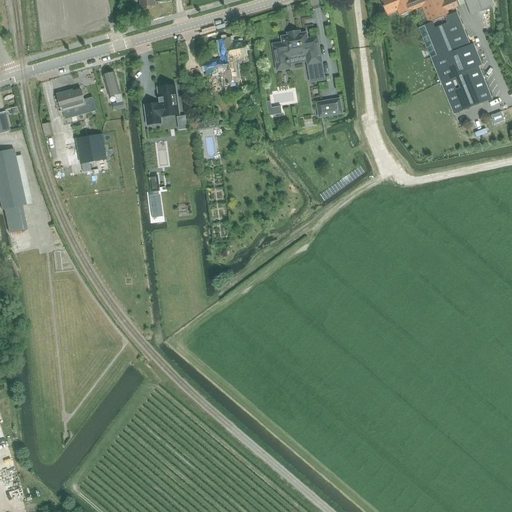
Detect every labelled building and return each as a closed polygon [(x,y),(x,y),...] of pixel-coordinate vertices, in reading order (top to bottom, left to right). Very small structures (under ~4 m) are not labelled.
[(420,2),(429,24),(449,15),(447,11),(458,7),(455,0),(449,0),(444,2),(442,0),(381,0),(387,15),(398,10),(398,11),(420,2)] [(491,0),(465,0),(472,17),(494,8),(491,0)] [(429,24),(418,28),(453,114),(492,98),(479,65),(482,64),(474,44),(471,45),(457,12),(449,15),(429,24)] [(283,44),(273,45),(277,70),(296,67),(295,56),(307,54),(312,82),(324,80),(317,38),(307,40),(306,34),(300,35),(299,32),(288,34),(288,37),(282,38),(283,44)] [(206,75),(219,73),(222,87),(229,86),(229,85),(240,83),(237,69),(236,65),(249,62),(247,56),(248,56),(247,51),(247,50),(246,47),(245,41),(232,44),(231,38),(218,41),(222,60),(204,64),(206,75)] [(109,97),(114,96),(116,104),(113,104),(114,110),(124,108),(123,102),(120,94),(114,73),(104,76),(109,97)] [(160,104),(145,106),(148,125),(162,123),(161,117),(179,115),(175,85),(171,86),(168,83),(164,84),(162,87),(158,88),(160,104)] [(67,92),(58,95),(65,119),(96,110),(93,99),(84,101),(81,90),(68,94),(67,92)] [(338,100),(317,104),(319,118),(341,114),(338,100)] [(0,133),(10,131),(5,112),(0,113),(0,133)] [(218,120),(196,123),(197,131),(219,128),(218,120)] [(102,135),(76,140),(81,164),(97,161),(107,160),(102,135)] [(162,159),(168,158),(165,143),(159,145),(162,159)] [(0,201),(2,210),(4,210),(9,234),(27,231),(22,205),(26,205),(14,150),(0,152),(0,201)] [(159,184),(151,185),(151,192),(159,191),(159,184)] [(439,191),(435,196),(442,203),(446,199),(439,191)]
